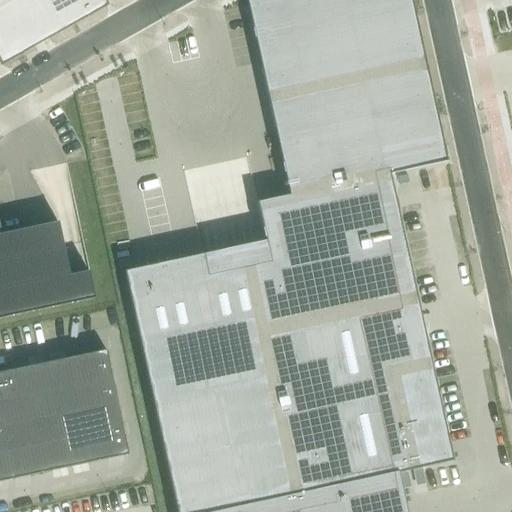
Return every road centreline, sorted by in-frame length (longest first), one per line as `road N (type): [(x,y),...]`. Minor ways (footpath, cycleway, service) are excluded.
road 1 (unclassified): [(437,0),(511,340)]
road 2 (unclassified): [(0,93),(167,0)]
